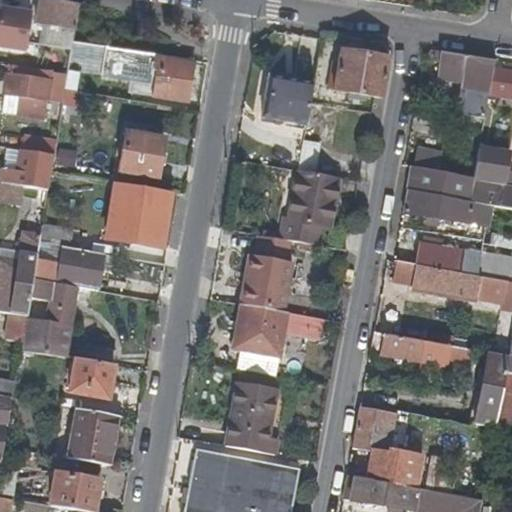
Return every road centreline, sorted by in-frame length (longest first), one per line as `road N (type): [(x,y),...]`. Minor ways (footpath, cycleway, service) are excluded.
road 1 (residential): [(148,511),(238,0)]
road 2 (residential): [(323,511),(412,26)]
road 3 (residential): [(412,26),(238,0)]
